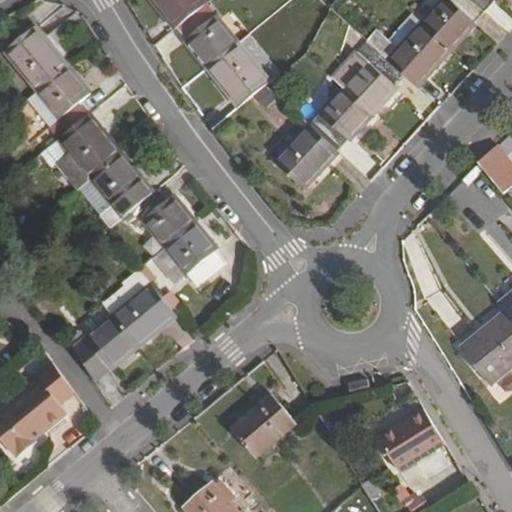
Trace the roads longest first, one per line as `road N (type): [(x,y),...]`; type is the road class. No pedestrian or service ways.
road 1 (residential): [(99,0),(207,165),(308,282)]
road 2 (residential): [(89,466),(228,348),(303,309)]
road 3 (residential): [(369,262),(394,201),(511,80)]
road 4 (residential): [(511,503),(412,342),(388,326)]
